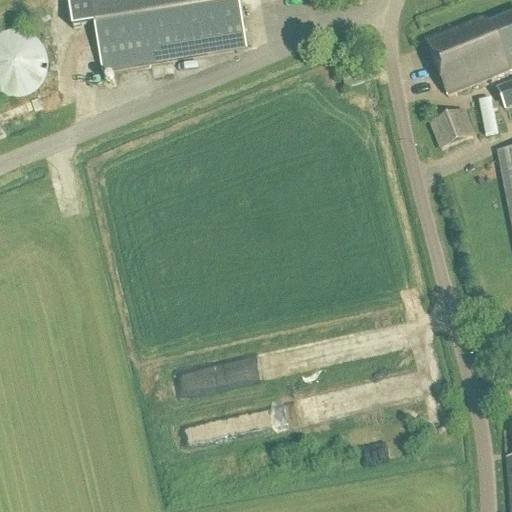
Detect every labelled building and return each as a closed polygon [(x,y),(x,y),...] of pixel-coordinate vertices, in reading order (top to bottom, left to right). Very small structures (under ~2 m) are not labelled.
[(240,0),(67,0),(72,31),(97,27),(105,74),(248,51),(240,0)] [(511,19),(490,28),(480,24),(427,44),(448,100),(511,75),(511,19)] [(0,95),(2,97),(6,98),(14,100),(21,99),(29,97),(32,95),(38,91),(43,85),(45,81),(46,78),(48,70),(48,63),(46,55),(44,52),(40,45),(37,43),(30,38),(23,36),(16,35),(8,36),(1,38),(0,38),(0,95)] [(360,72),(341,77),(345,91),(363,85),(360,72)] [(511,85),(497,91),(505,114),(511,111),(511,85)] [(475,141),(465,115),(431,128),(441,154),(475,141)] [(511,151),(501,154),(511,213),(511,151)] [(398,329),(371,332),(374,358),(402,354),(398,329)] [(215,388),(373,359),(369,337),(211,367),(215,388)] [(211,372),(190,373),(191,394),(213,393),(211,372)] [(400,396),(419,395),(418,377),(399,379),(400,396)] [(252,430),(295,427),(294,410),(251,412),(252,430)] [(498,444),(506,511),(511,511),(511,414),(509,415),(509,428),(502,429),(504,443),(498,444)]
